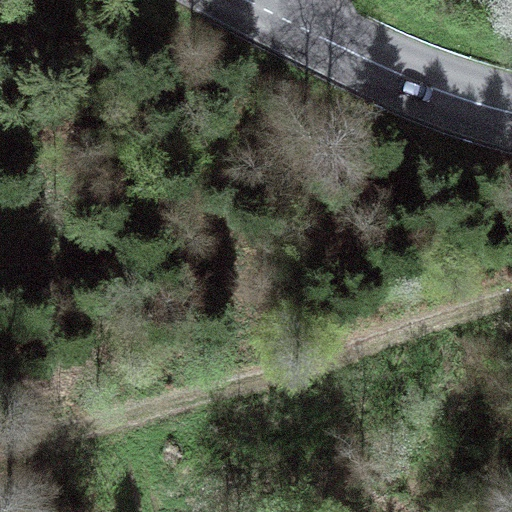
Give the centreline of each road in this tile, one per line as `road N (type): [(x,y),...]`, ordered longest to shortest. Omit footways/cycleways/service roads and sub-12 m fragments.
road 1 (track): [(0,430),(511,305)]
road 2 (secondary): [(248,0),(417,81),(511,112)]
